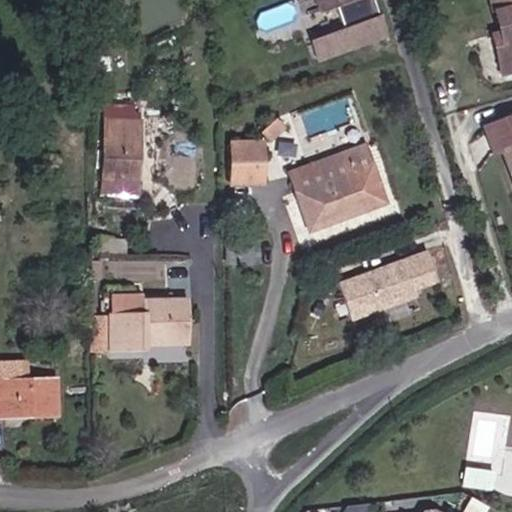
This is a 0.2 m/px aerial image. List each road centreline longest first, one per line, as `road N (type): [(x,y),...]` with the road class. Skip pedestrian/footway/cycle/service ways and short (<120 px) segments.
road 1 (unclassified): [(0,489),(54,495),(129,483),(241,442)]
road 2 (unclassified): [(266,498),(405,371)]
road 3 (unclassified): [(241,442),(405,371)]
